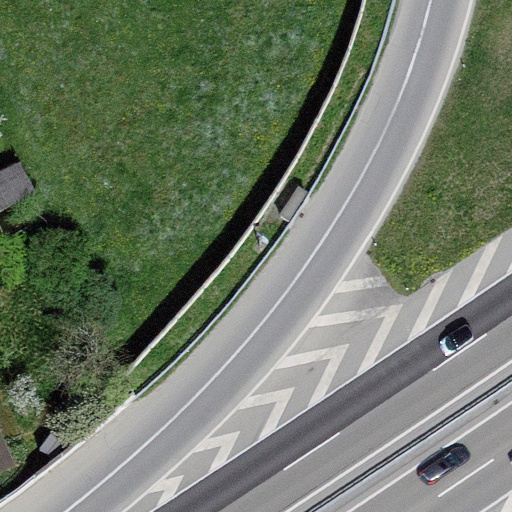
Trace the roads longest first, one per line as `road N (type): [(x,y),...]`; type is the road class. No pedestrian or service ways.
road 1 (motorway): [(451,0),(405,131),(327,266),(217,402),(93,511)]
road 2 (motorway): [(511,316),(219,511)]
